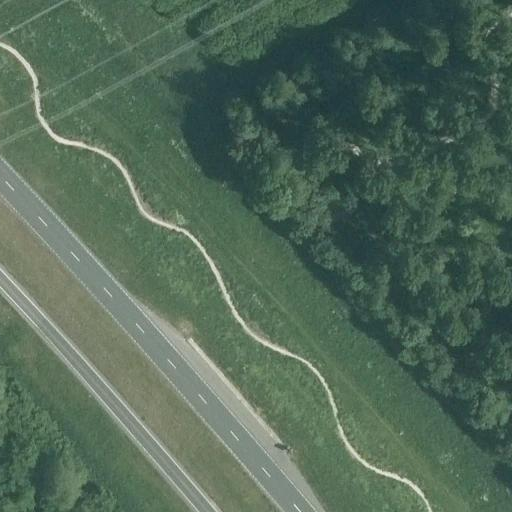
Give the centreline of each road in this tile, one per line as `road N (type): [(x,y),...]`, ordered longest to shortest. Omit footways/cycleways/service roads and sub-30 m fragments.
road 1 (trunk): [(299,511),(0,181)]
road 2 (trunk): [(0,281),(205,511)]
